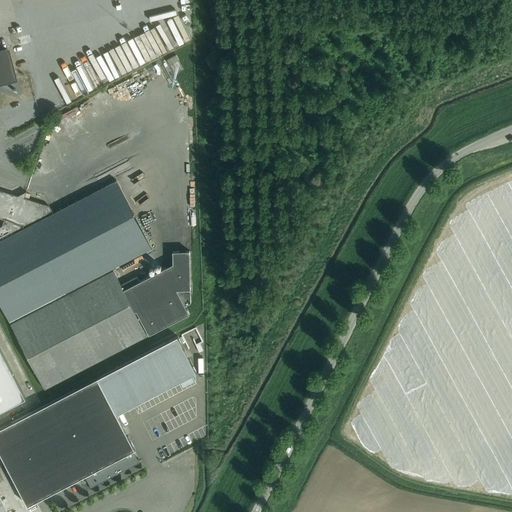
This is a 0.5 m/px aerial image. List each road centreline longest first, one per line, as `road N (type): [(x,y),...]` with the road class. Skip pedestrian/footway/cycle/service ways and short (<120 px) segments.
road 1 (unclassified): [(254,511),(416,196),(435,171),(511,132)]
road 2 (unknown): [(0,157),(16,179),(45,186),(126,156)]
road 3 (unknown): [(0,123),(57,96),(67,69),(58,39)]
